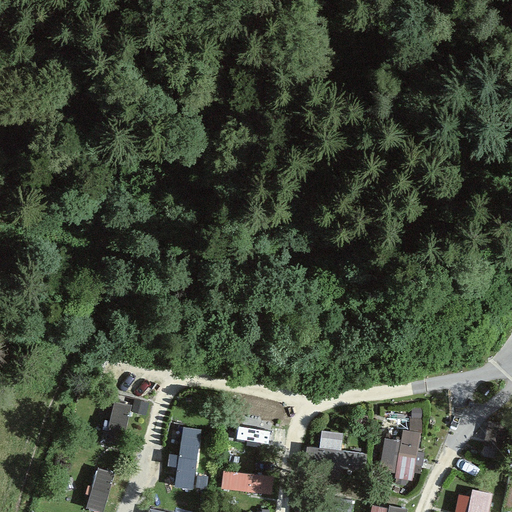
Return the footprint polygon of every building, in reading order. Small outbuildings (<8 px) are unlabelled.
[(114,404),(106,444),(120,447),(129,407),(114,404)] [(506,423),(490,420),(484,450),(500,453),(506,423)] [(319,446),(340,452),(346,434),(325,428),(319,446)] [(274,431),(229,429),(227,446),(273,449),(274,431)] [(193,491),(202,432),(184,430),(175,488),(193,491)] [(402,432),(395,479),(412,482),(419,435),(402,432)] [(366,455),(306,448),(304,465),(364,473),(366,455)] [(100,471),(88,510),(95,511),(102,511),(114,475),(100,471)] [(274,479),(224,473),(222,491),(272,497),(274,479)] [(488,511),(493,491),(475,487),(469,511),(488,511)] [(351,511),(352,502),(302,496),(300,511),(351,511)] [(407,511),(408,508),(373,501),(371,511),(407,511)]
